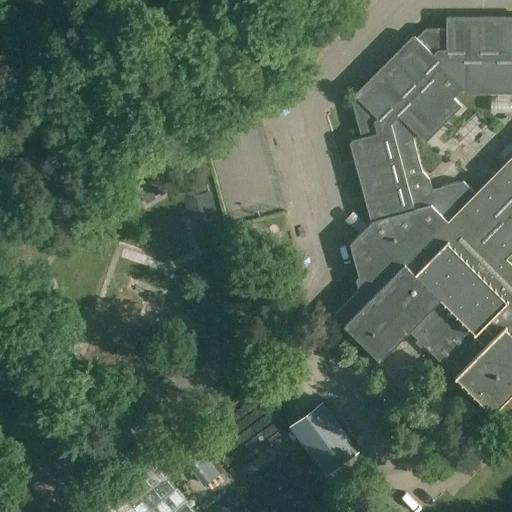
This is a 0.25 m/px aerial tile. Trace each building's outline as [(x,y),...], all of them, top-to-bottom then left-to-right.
[(341,306),(352,318),(345,325),(379,359),(408,330),(418,340),(415,342),(421,348),(423,345),(454,377),(455,375),(492,412),(511,391),(511,17),(447,17),(447,28),(425,29),(417,37),(415,35),(356,95),(358,97),(352,102),(362,137),(351,140),(373,220),(350,243),(356,265),(359,275),(356,278),(359,288),(341,306)] [(137,184),(147,203),(174,189),(165,170),(137,184)] [(185,196),(192,222),(217,216),(210,190),(185,196)] [(146,264),(149,255),(123,246),(95,332),(131,344),(137,326),(149,330),(169,272),(146,264)] [(450,416),(437,401),(425,412),(438,427),(450,416)] [(295,436),(333,482),(364,457),(326,410),(295,436)] [(202,444),(185,454),(204,485),(221,475),(202,444)] [(196,511),(156,462),(95,511),(196,511)]
